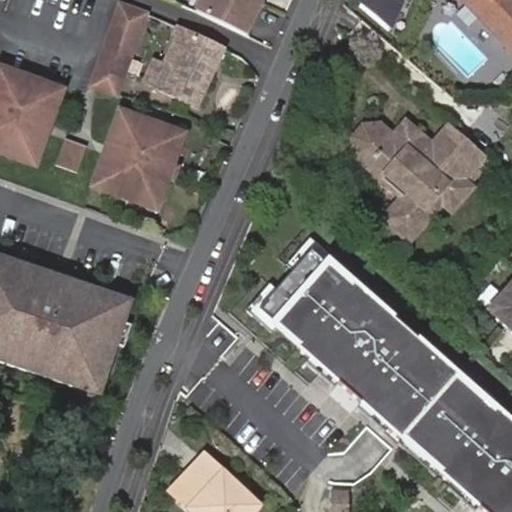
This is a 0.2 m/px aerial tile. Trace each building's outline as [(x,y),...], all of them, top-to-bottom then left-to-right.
[(258,4),(249,0),(196,0),(192,11),(243,35),(258,4)] [(409,21),(418,0),(368,0),(367,3),(409,21)] [(511,0),(465,0),(511,49),(511,0)] [(123,22),(129,5),(121,3),(115,20),(123,22)] [(120,88),(147,12),(129,5),(123,22),(115,20),(95,79),(120,88)] [(194,106),(221,47),(177,27),(173,35),(180,38),(167,65),(161,62),(156,72),(163,74),(155,89),(194,106)] [(180,38),(173,35),(161,62),(167,65),(180,38)] [(45,123),(51,125),(64,91),(0,67),(0,152),(36,166),(48,134),(43,131),(45,123)] [(149,87),(155,89),(163,74),(156,72),(149,87)] [(111,156),(106,154),(94,186),(158,210),(170,177),(175,180),(179,168),(173,166),(185,135),(122,112),(110,145),(114,147),(111,156)] [(360,128),(353,137),(353,151),(368,165),(372,161),(406,192),(384,218),(409,240),(442,202),(452,210),(471,189),(462,182),(476,164),(483,156),(448,125),(441,133),(430,145),(403,121),(392,135),(380,124),(363,125),(360,128)] [(48,134),(51,125),(45,123),(43,131),(48,134)] [(78,171),(85,149),(77,154),(70,151),(66,143),(58,165),(78,171)] [(77,154),(85,149),(66,143),(70,151),(77,154)] [(308,251),(256,311),(296,347),(294,349),(306,360),(308,357),(337,382),(335,385),(358,405),(360,402),(388,428),(386,430),(399,441),(401,439),(439,472),(437,474),(449,485),(452,483),(478,507),(476,509),(479,511),(511,511),(511,430),(504,423),(506,421),(494,409),(492,412),(453,379),(456,376),(443,366),(441,368),(413,343),(415,340),(392,320),(390,323),(361,297),(363,295),(351,284),(349,287),(308,251)] [(0,259),(0,350),(30,361),(27,368),(43,373),(46,366),(77,376),(74,384),(98,392),(128,301),(76,284),(74,288),(32,274),(33,270),(0,259)] [(76,284),(33,270),(32,274),(74,288),(76,284)] [(511,282),(488,310),(511,331),(511,282)] [(30,361),(0,350),(0,359),(27,368),(30,361)] [(77,376),(46,366),(43,373),(74,384),(77,376)] [(170,492),(189,509),(192,506),(198,511),(254,511),(258,509),(204,459),(170,492)]
